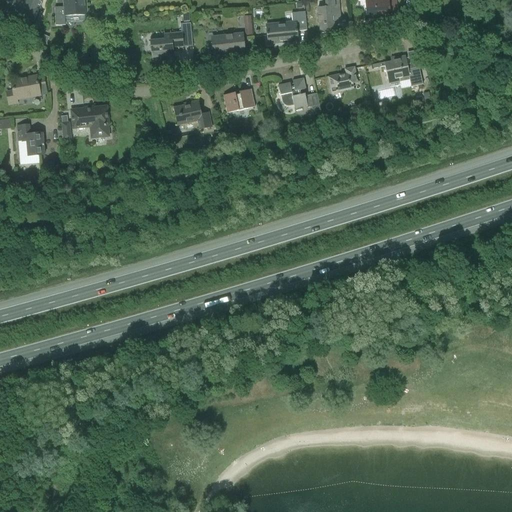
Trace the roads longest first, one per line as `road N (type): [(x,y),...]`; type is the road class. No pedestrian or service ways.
road 1 (motorway): [(0,363),(511,207)]
road 2 (motorway): [(511,162),(305,231),(0,317)]
road 3 (residential): [(104,82),(141,93),(403,37),(413,31),(416,0)]
